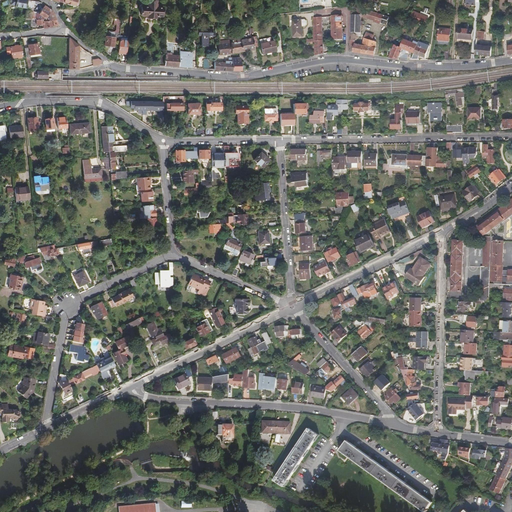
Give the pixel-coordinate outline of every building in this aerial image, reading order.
[(26,0),(25,0),(10,0),(9,7),(24,9),(26,0)] [(24,9),(24,12),(31,13),(33,1),(26,0),(24,9)] [(147,8),(140,8),(139,16),(146,17),(148,19),(153,20),(155,18),(155,17),(161,17),(162,9),(156,9),(156,1),(147,0),(147,8)] [(350,13),(349,52),(359,54),(374,56),(375,48),(375,42),(371,41),(364,39),(362,38),(362,46),(353,45),(353,42),(355,42),(357,38),(357,37),(357,36),(357,33),(360,33),(360,17),(386,25),(389,17),(362,9),(360,5),(353,4),(350,9),(350,13)] [(24,12),(23,21),(27,20),(41,20),(42,20),(43,19),(44,19),(50,11),(43,6),(38,14),(36,13),(31,13),(24,12)] [(52,21),(53,27),(56,27),(58,25),(55,21),(50,10),(50,11),(44,19),(44,22),(50,21),(52,21)] [(424,26),(427,18),(413,12),(410,20),(424,26)] [(331,25),(332,40),(341,40),(340,16),(330,17),(331,25)] [(320,18),(320,26),(331,25),(330,17),(320,18)] [(313,40),(313,41),(321,41),(320,26),(320,18),(312,18),(313,40)] [(300,19),(290,20),(292,38),(302,37),(301,27),(304,26),(305,25),(305,21),(304,20),(300,20),(300,19)] [(41,25),(42,29),(51,27),(50,21),(44,22),(42,22),(41,20),(27,20),(28,27),(33,27),(33,26),(41,25)] [(472,30),(457,28),(456,39),(471,40),(472,30)] [(450,30),(438,29),(437,41),(448,42),(450,30)] [(214,30),(196,30),(196,37),(200,37),(199,47),(206,47),(206,37),(214,37),(214,30)] [(254,48),(257,48),(255,36),(250,37),(249,30),(241,31),(241,35),(242,35),(243,39),(240,40),(241,52),(254,50),(254,48)] [(483,40),(484,32),(476,31),(475,40),(483,40)] [(230,53),(241,52),(240,40),(239,35),(237,35),(237,37),(232,38),(232,42),(230,43),(230,53)] [(77,46),(67,37),(66,70),(77,70),(77,46)] [(112,48),(113,38),(104,37),(103,38),(102,44),(102,46),(112,48)] [(416,45),(403,39),(400,47),(402,48),(398,59),(407,60),(407,51),(413,54),(416,45)] [(228,54),(227,40),(216,41),(217,55),(228,54)] [(275,51),(273,40),(269,41),(259,43),(258,44),(261,54),(275,51)] [(124,55),(126,42),(117,41),(116,54),(124,55)] [(313,43),(314,56),(323,54),(322,48),(327,47),(327,41),(321,41),(313,41),(313,43)] [(410,60),(417,60),(418,56),(423,58),(428,46),(417,42),(416,45),(413,54),(410,60)] [(27,48),(22,49),(24,59),(29,58),(29,55),(39,53),(37,43),(27,45),(27,48)] [(394,45),(388,58),(397,60),(398,59),(402,48),(400,47),(394,45)] [(18,46),(4,48),(5,55),(9,54),(10,59),(20,57),(18,46)] [(181,56),(178,56),(177,67),(185,68),(190,68),(191,47),(182,46),(181,56)] [(475,46),(474,55),(491,56),(491,47),(475,46)] [(177,67),(178,56),(170,55),(171,48),(164,48),(163,58),(163,66),(173,67),(177,67)] [(104,57),(109,60),(112,50),(107,49),(104,57)] [(271,56),(272,65),(280,63),(279,55),(271,56)] [(228,63),(213,62),(213,70),(232,72),(231,58),(227,58),(228,63)] [(231,58),(232,72),(238,71),(241,71),(240,61),(236,62),(235,58),(231,58)] [(499,83),(495,84),(495,90),(493,90),(493,109),(489,109),(489,111),(499,111),(499,83)] [(446,91),(446,96),(448,96),(448,94),(456,93),(456,105),(462,105),(462,104),(462,101),(464,101),(464,90),(446,91)] [(154,96),(154,99),(154,100),(152,100),(152,106),(162,106),(162,101),(162,96),(155,96),(154,96)] [(293,99),(289,99),(289,103),(282,103),(282,107),(283,107),(283,111),(293,111),(293,104),(293,99)] [(327,114),(327,115),(337,116),(338,113),(342,113),(342,111),(341,100),(336,100),(336,103),(339,103),(339,107),(337,106),(327,106),(327,114)] [(211,102),(205,102),(205,111),(221,111),(221,102),(219,102),(219,104),(211,104),(211,102)] [(367,103),(354,103),(355,110),(359,110),(359,111),(365,111),(365,110),(368,110),(368,104),(367,104),(367,103)] [(441,103),(428,104),(428,113),(430,113),(430,120),(441,120),(441,103)] [(199,104),(187,104),(187,113),(199,113),(199,104)] [(293,111),(293,113),(295,113),(304,113),(304,108),(304,104),(293,104),(293,111)] [(404,114),(404,104),(395,104),(396,120),(398,120),(398,119),(401,119),(402,119),(402,114),(404,114)] [(247,106),(234,106),(234,115),(237,115),(237,123),(247,123),(247,106)] [(468,119),(474,119),(481,119),(481,108),(468,109),(468,119)] [(275,110),(263,110),(263,122),(267,122),(268,123),(271,123),(271,122),(275,122),(275,120),(277,119),(276,113),(275,113),(275,110)] [(310,112),(311,124),(321,124),(321,122),(324,121),(324,111),(310,112)] [(419,112),(407,112),(407,123),(419,123),(419,112)] [(35,118),(26,118),(27,131),(36,130),(35,118)] [(65,126),(64,118),(55,119),(56,129),(65,128),(65,126)] [(44,131),(52,130),(52,128),(51,119),(43,119),(44,131)] [(401,128),(401,119),(398,119),(398,120),(396,120),(391,120),(391,130),(397,130),(397,128),(401,128)] [(511,128),(511,120),(503,121),(503,122),(500,122),(500,129),(511,128)] [(87,123),(69,125),(69,134),(88,133),(87,123)] [(8,127),(9,137),(21,136),(20,126),(8,127)] [(113,153),(117,153),(117,149),(110,150),(110,142),(112,142),(112,137),(113,137),(113,127),(100,128),(102,152),(107,152),(107,154),(113,153)] [(204,128),(204,136),(208,136),(214,136),(213,127),(204,128)] [(196,128),(195,136),(204,136),(204,128),(196,128)] [(495,164),(495,151),(488,150),(488,145),(483,145),(483,158),(488,158),(488,164),(495,164)] [(427,162),(426,166),(446,167),(446,160),(436,159),(437,148),(427,148),(427,155),(427,162)] [(477,154),(477,148),(463,148),(463,150),(463,159),(464,164),(470,164),(470,159),(474,159),(477,154)] [(208,150),(199,150),(199,158),(209,158),(208,150)] [(307,150),(292,150),(292,159),(308,159),(308,156),(307,156),(307,150)] [(318,159),(318,169),(320,169),(320,159),(321,159),(321,154),(331,154),(331,150),(318,150),(318,160),(318,159)] [(462,159),(462,151),(457,150),(457,152),(454,152),(454,159),(462,159)] [(349,152),(349,163),(363,162),(363,151),(349,152)] [(269,160),(260,152),(254,160),(262,167),(269,160)] [(378,163),(378,152),(366,152),(366,164),(378,163)] [(224,168),(224,154),(211,155),(211,168),(224,168)] [(407,165),(408,155),(393,155),(392,165),(407,165)] [(427,155),(408,155),(407,165),(422,165),(422,162),(427,162),(427,155)] [(334,158),(334,169),(345,169),(345,157),(334,158)] [(108,169),(107,158),(99,159),(100,163),(103,163),(104,169),(108,169)] [(81,160),(83,183),(100,181),(99,168),(89,169),(88,160),(81,160)] [(480,172),(476,164),(474,164),(473,165),(472,166),(473,168),(467,171),(471,178),(480,172)] [(497,184),(505,177),(499,169),(490,176),(497,184)] [(191,171),(183,171),(183,183),(192,182),(192,175),(191,175),(191,171)] [(463,179),(468,176),(464,171),(459,174),(463,179)] [(109,175),(109,180),(125,179),(124,172),(114,173),(114,175),(109,175)] [(302,173),(292,174),(292,182),(295,182),(296,190),(304,189),(304,188),(308,187),(307,180),(308,180),(307,173),(302,174),(302,173)] [(32,190),(46,188),(46,178),(37,179),(37,177),(31,177),(32,190)] [(141,191),(148,190),(148,186),(148,183),(149,183),(149,178),(136,178),(136,191),(139,191),(141,191)] [(268,182),(256,183),(257,191),(254,191),(255,200),(268,199),(268,191),(269,191),(268,182)] [(480,191),(474,184),(471,186),(477,193),(480,191)] [(471,186),(462,192),(469,201),(478,194),(477,193),(471,186)] [(14,189),(15,201),(28,200),(27,188),(14,189)] [(151,201),(150,190),(148,190),(141,191),(139,191),(140,202),(151,201)] [(349,205),(350,203),(349,192),(338,194),(338,206),(348,206),(349,205)] [(437,195),(434,196),(435,203),(439,202),(440,210),(456,207),(454,194),(438,198),(437,195)] [(511,199),(478,226),(485,235),(511,213),(511,199)] [(402,202),(388,206),(390,211),(391,211),(393,218),(410,213),(407,202),(402,203),(402,202)] [(141,219),(148,219),(148,216),(154,216),(154,211),(152,211),(152,207),(152,206),(142,206),(142,214),(138,214),(138,219),(141,219)] [(206,217),(205,212),(208,212),(208,207),(195,207),(195,213),(198,213),(198,218),(206,217)] [(241,214),(241,212),(237,212),(238,225),(247,224),(246,214),(241,214)] [(430,212),(417,218),(422,228),(435,222),(430,212)] [(154,224),(154,218),(148,219),(141,219),(141,226),(147,226),(147,229),(156,228),(156,224),(154,224)] [(305,219),(296,220),(296,223),(297,233),(306,232),(306,223),(305,223),(305,219)] [(375,226),(371,228),(376,240),(389,234),(388,232),(391,231),(385,219),(374,224),(375,226)] [(219,232),(218,224),(214,224),(213,224),(208,225),(208,233),(219,232)] [(269,231),(258,232),(259,243),(265,243),(265,245),(271,245),(270,235),(269,235),(269,231)] [(370,234),(356,241),(361,251),(374,245),(370,234)] [(314,250),(313,236),(301,237),(301,243),(303,243),(303,251),(314,250)] [(511,281),(511,270),(509,271),(508,278),(502,278),(503,236),(492,236),(491,281),(511,281)] [(227,239),(223,248),(231,252),(231,253),(232,254),(233,254),(234,255),(235,254),(236,254),(240,245),(239,244),(241,242),(237,240),(236,242),(227,238),(227,239)] [(87,248),(88,248),(90,247),(96,246),(95,241),(75,245),(76,250),(80,250),(87,248)] [(464,242),(454,241),(452,291),(463,291),(464,242)] [(46,257),(61,254),(60,248),(59,248),(52,250),(52,247),(37,250),(43,261),(46,260),(46,257)] [(251,251),(243,248),(237,260),(248,265),(253,255),(251,255),(252,252),(251,252),(251,251)] [(329,252),(325,254),(329,262),(333,260),(335,260),(336,260),(337,258),(341,256),(337,248),(333,250),(332,248),(328,250),(329,252)] [(362,262),(358,252),(345,258),(346,262),(349,261),(351,267),(362,262)] [(24,256),(16,257),(15,262),(18,263),(18,264),(21,264),(24,256)] [(32,257),(26,258),(27,262),(22,263),(23,268),(28,267),(29,269),(35,267),(34,266),(33,260),(32,257)] [(275,257),(264,258),(265,262),(260,263),(260,267),(267,267),(267,269),(268,270),(271,270),(273,268),(272,266),(275,266),(275,257)] [(431,264),(420,258),(412,269),(410,268),(405,276),(419,285),(424,278),(423,276),(431,264)] [(331,272),(326,261),(314,267),(319,277),(324,275),(324,276),(331,272)] [(481,267),(481,301),(489,302),(490,284),(490,262),(485,262),(484,267),(483,267),(481,267)] [(301,279),(312,278),(311,264),(300,264),(301,279)] [(168,271),(160,271),(160,273),(155,273),(155,283),(160,283),(160,287),(169,287),(168,285),(172,285),(172,278),(169,278),(168,278),(168,271)] [(82,272),(72,276),(78,287),(87,282),(82,272)] [(198,278),(192,275),(188,284),(199,289),(197,293),(204,296),(209,283),(198,278)] [(21,278),(8,276),(5,289),(19,291),(21,278)] [(383,288),(388,299),(394,296),(393,294),(400,291),(395,282),(383,288)] [(370,283),(358,289),(360,294),(364,292),(367,298),(378,292),(373,283),(371,284),(370,283)] [(359,295),(354,286),(352,284),(348,286),(354,298),(359,295)] [(511,299),(511,285),(495,284),(495,289),(505,289),(504,298),(507,298),(507,300),(511,299)] [(112,301),(115,306),(133,297),(129,289),(118,294),(119,295),(111,299),(112,301)] [(357,303),(354,298),(347,301),(343,293),(339,295),(343,304),(346,309),(344,309),(346,313),(351,310),(350,307),(357,303)] [(344,309),(338,297),(331,300),(336,309),(335,309),(332,311),(332,312),(333,313),(334,314),(335,314),(336,318),(343,317),(342,310),(344,309)] [(424,311),(424,304),(424,298),(410,298),(409,311),(410,311),(423,311),(424,311)] [(247,299),(234,299),(235,304),(237,304),(237,306),(229,306),(229,314),(237,314),(237,312),(247,312),(247,307),(246,307),(246,304),(247,303),(247,299)] [(42,306),(42,303),(30,300),(29,306),(30,310),(30,315),(43,318),(44,312),(41,312),(42,306)] [(504,307),(504,317),(511,317),(511,301),(502,301),(502,307),(504,307)] [(106,314),(100,302),(90,307),(90,308),(93,313),(95,312),(98,318),(106,314)] [(472,302),(460,302),(460,306),(459,306),(459,311),(469,312),(469,308),(472,308),(472,302)] [(215,314),(212,308),(208,308),(207,308),(216,326),(223,323),(218,313),(215,314)] [(423,327),(423,311),(410,311),(409,326),(423,327)] [(469,315),(461,315),(460,322),(468,323),(468,327),(477,327),(477,318),(468,317),(469,315)] [(384,326),(388,320),(367,316),(366,322),(380,325),(384,326)] [(143,321),(141,317),(125,325),(126,327),(124,327),(125,330),(143,321)] [(200,336),(212,330),(206,319),(199,322),(201,325),(196,327),(200,336)] [(154,321),(146,325),(152,336),(155,334),(157,337),(151,340),(154,346),(160,343),(161,344),(171,339),(169,333),(164,335),(160,327),(157,328),(154,321)] [(511,332),(511,321),(503,321),(502,332),(511,332)] [(75,322),(72,340),(72,341),(81,342),(84,324),(75,322)] [(380,325),(366,322),(357,330),(364,339),(372,332),(380,325)] [(287,338),(288,330),(289,326),(275,327),(275,329),(274,329),(274,332),(275,332),(276,336),(278,336),(279,338),(287,338)] [(340,326),(331,334),(339,343),(347,335),(340,326)] [(287,338),(296,338),(296,336),(300,335),(299,329),(288,330),(287,338)] [(474,331),(463,330),(463,343),(473,344),(474,331)] [(428,347),(428,332),(416,332),(415,346),(428,347)] [(266,333),(263,334),(272,354),(274,352),(275,351),(271,343),(272,343),(266,333)] [(47,340),(47,335),(41,334),(41,336),(34,335),(33,339),(35,340),(34,342),(36,342),(36,344),(39,344),(39,345),(45,346),(46,340),(47,340)] [(128,337),(117,342),(120,349),(112,353),(118,364),(127,360),(125,354),(126,353),(124,350),(133,346),(128,337)] [(256,337),(248,341),(252,349),(248,350),(251,356),(260,352),(257,346),(259,345),(256,337)] [(178,344),(181,351),(195,344),(193,338),(182,343),(182,342),(178,344)] [(83,347),(83,343),(81,342),(72,341),(71,344),(70,344),(69,351),(77,353),(75,361),(83,362),(83,360),(87,361),(88,355),(84,355),(86,347),(83,347)] [(473,344),(463,343),(463,348),(465,348),(465,354),(476,355),(476,344),(473,344)] [(9,345),(7,353),(9,353),(8,357),(19,359),(19,357),(24,358),(25,360),(28,360),(30,358),(32,350),(9,345)] [(362,346),(352,355),(359,362),(368,353),(362,346)] [(237,348),(224,355),(228,363),(241,356),(237,348)] [(100,371),(100,372),(105,369),(114,365),(110,356),(104,359),(103,358),(100,359),(101,361),(96,363),(96,365),(100,371)] [(217,356),(208,360),(210,365),(219,361),(217,356)] [(414,356),(414,370),(424,370),(424,362),(428,362),(428,356),(414,356)] [(317,364),(321,368),(327,362),(323,358),(317,364)] [(367,358),(357,367),(363,373),(364,372),(367,376),(374,369),(373,368),(377,363),(375,360),(370,364),(368,362),(369,361),(367,358)] [(473,358),(462,358),(461,370),(472,371),(473,358)] [(292,367),(307,375),(309,371),(305,369),(300,366),(295,363),(292,361),(288,365),(292,367)] [(277,375),(278,363),(277,363),(273,364),(265,366),(267,373),(273,372),(272,375),(277,375)] [(334,369),(328,363),(322,368),(324,370),(321,373),(322,375),(321,376),(322,377),(330,370),(331,372),(334,369)] [(67,379),(68,383),(75,380),(76,383),(87,377),(85,375),(91,372),(93,375),(100,371),(96,365),(81,372),(81,373),(73,377),(73,376),(67,379)] [(109,377),(105,369),(100,372),(104,380),(109,377)] [(406,370),(401,369),(401,370),(402,371),(404,377),(407,384),(407,385),(411,386),(411,389),(421,390),(421,386),(420,386),(420,381),(416,381),(416,377),(409,377),(409,372),(414,372),(414,370),(411,370),(408,370),(406,370)] [(488,375),(489,372),(485,372),(483,371),(478,371),(475,371),(475,372),(464,371),(464,376),(465,377),(466,377),(466,380),(475,381),(475,375),(488,375)] [(185,372),(174,378),(179,387),(190,381),(185,372)] [(259,374),(258,393),(274,394),(276,378),(264,377),(264,375),(259,374)] [(229,375),(213,378),(213,379),(213,383),(229,380),(229,375)] [(243,378),(243,376),(234,375),(233,380),(230,380),(230,384),(237,384),(237,383),(243,383),(243,378)] [(326,388),(326,391),(331,392),(345,380),(341,376),(332,384),(331,383),(327,386),(326,388)] [(375,386),(378,389),(386,382),(382,377),(376,382),(378,384),(375,386)] [(34,380),(23,378),(21,386),(16,392),(24,399),(32,390),(34,380)] [(243,383),(243,387),(254,388),(255,379),(243,378),(243,383)] [(68,383),(67,379),(64,380),(60,379),(60,381),(61,384),(60,385),(64,393),(60,394),(62,399),(74,393),(68,383)] [(198,391),(213,391),(213,383),(213,379),(199,379),(198,391)] [(287,381),(278,380),(277,389),(286,390),(287,381)] [(304,381),(294,380),(293,390),(303,391),(304,381)] [(386,382),(378,389),(381,392),(383,390),(385,392),(390,387),(386,382)] [(458,387),(460,387),(460,395),(471,395),(472,382),(458,382),(458,387)] [(311,396),(325,399),(326,391),(326,388),(319,387),(318,388),(312,387),(311,396)] [(492,397),(499,397),(499,396),(504,397),(504,387),(499,387),(499,390),(497,390),(497,389),(494,389),(493,391),(490,391),(490,397),(492,397)] [(359,396),(352,388),(343,397),(349,404),(359,396)] [(397,393),(399,391),(397,389),(395,391),(393,389),(387,393),(389,395),(386,398),(389,401),(397,393)] [(401,398),(397,393),(389,401),(391,404),(395,401),(396,403),(401,398)] [(414,404),(415,404),(414,398),(418,398),(418,393),(407,395),(410,407),(414,404)] [(473,396),(466,395),(466,397),(466,399),(449,398),(449,413),(456,413),(456,409),(465,409),(465,407),(472,408),(473,396)] [(475,396),(473,408),(478,408),(478,404),(489,405),(489,398),(486,398),(486,397),(486,396),(475,396)] [(493,414),(500,414),(500,408),(500,404),(508,404),(508,399),(495,398),(495,403),(493,403),(493,414)] [(414,404),(408,409),(416,421),(424,415),(419,408),(419,404),(415,404),(414,404)] [(2,406),(0,406),(0,413),(2,413),(2,422),(8,422),(8,418),(11,418),(12,419),(13,420),(16,421),(17,420),(18,418),(20,418),(21,415),(20,413),(20,412),(16,410),(15,411),(13,410),(9,410),(8,405),(3,405),(2,406)] [(504,421),(503,428),(511,429),(511,428),(511,418),(510,418),(504,417),(504,421)] [(261,431),(275,432),(275,421),(262,420),(261,431)] [(275,421),(275,432),(289,433),(290,422),(275,421)] [(233,437),(233,423),(221,423),(221,424),(221,433),(221,434),(221,435),(221,440),(232,440),(232,437),(233,437)] [(318,435),(308,428),(274,480),(283,486),(318,435)] [(449,453),(451,441),(440,439),(440,444),(432,443),(431,450),(449,453)] [(424,511),(431,503),(346,441),(344,444),(341,441),(338,446),(341,448),(339,451),(423,511),(424,511)] [(460,446),(459,456),(470,457),(471,447),(460,446)] [(506,479),(511,466),(511,448),(500,448),(499,456),(498,462),(493,473),(497,475),(490,489),(500,494),(506,479)] [(486,458),(487,450),(474,449),(473,457),(486,458)]
